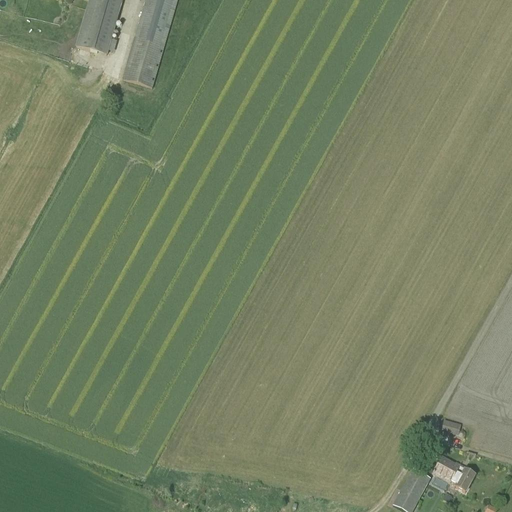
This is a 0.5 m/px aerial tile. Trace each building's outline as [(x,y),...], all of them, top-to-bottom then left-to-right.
[(90,0),(77,48),(107,56),(108,53),(113,54),(116,43),(111,42),(123,0),(90,0)] [(151,90),(177,0),(145,0),(122,82),(151,90)] [(444,422),(441,434),(457,438),(460,426),(444,422)] [(442,459),(432,476),(434,477),(435,478),(449,486),(450,486),(455,489),(465,495),(475,477),(464,471),(464,472),(459,469),(442,459)] [(400,511),(412,511),(430,481),(412,471),(392,508),(400,511)]
